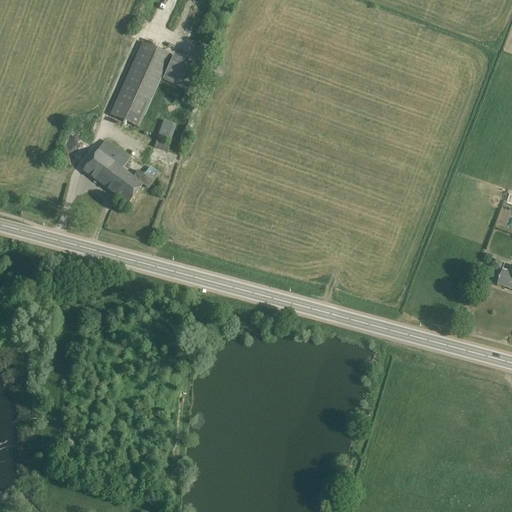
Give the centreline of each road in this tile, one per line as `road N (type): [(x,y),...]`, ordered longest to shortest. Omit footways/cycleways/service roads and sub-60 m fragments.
road 1 (secondary): [(511,364),(0,225)]
road 2 (track): [(175,511),(194,297)]
